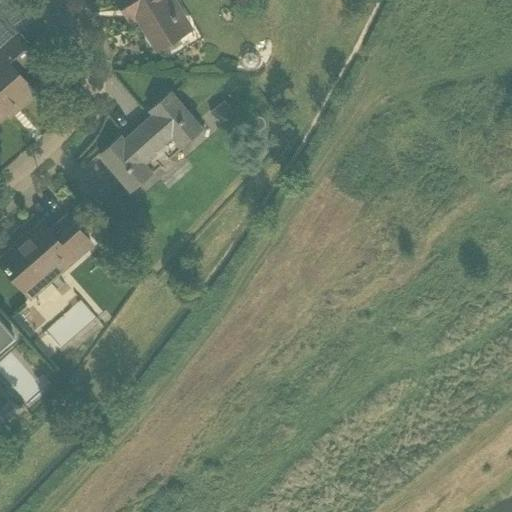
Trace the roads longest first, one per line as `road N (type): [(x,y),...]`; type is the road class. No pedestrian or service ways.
road 1 (track): [(511,225),(353,48)]
road 2 (residential): [(0,194),(70,136),(86,83),(76,33),(54,0)]
road 3 (track): [(511,416),(390,511)]
